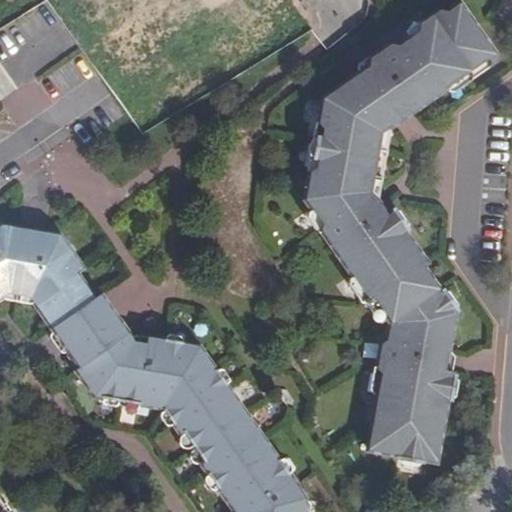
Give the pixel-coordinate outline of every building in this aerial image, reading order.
[(154,0),(125,0),(108,15),(147,62),(183,34),(154,0)] [(381,135),(422,106),(494,55),(459,5),(446,14),(439,13),(420,26),(419,34),(398,49),(389,47),(375,57),(369,69),(346,85),(381,135)] [(173,90),(199,76),(192,62),(166,76),(173,90)] [(318,125),(319,126),(323,130),(316,170),(310,174),(304,201),(320,223),(370,191),(381,135),(346,85),(323,101),(318,125)] [(309,175),(310,174),(316,170),(323,130),(319,126),(309,175)] [(390,215),(386,218),(369,194),(370,191),(320,223),(322,226),(321,233),(367,300),(373,301),(390,324),(386,342),(381,346),(375,381),(379,386),(379,387),(367,451),(405,458),(436,463),(440,436),(451,373),(444,372),(450,341),(454,315),(421,268),(425,265),(390,215)] [(0,295),(4,296),(12,289),(23,291),(29,292),(53,326),(55,328),(94,302),(92,298),(73,271),(78,267),(53,232),(51,232),(11,228),(6,227),(0,230),(0,295)] [(61,345),(78,370),(87,364),(85,361),(119,337),(121,341),(128,336),(118,322),(112,327),(105,318),(94,302),(55,328),(52,330),(61,345)] [(76,372),(77,374),(131,341),(128,336),(121,341),(119,337),(85,361),(87,364),(78,370),(76,372)] [(132,343),(131,341),(77,374),(91,395),(162,409),(182,437),(185,435),(204,463),(202,465),(216,486),(269,454),(195,348),(148,340),(147,346),(132,343)] [(309,511),(269,454),(216,486),(234,511),(309,511)] [(9,511),(0,498),(0,511),(9,511)]
